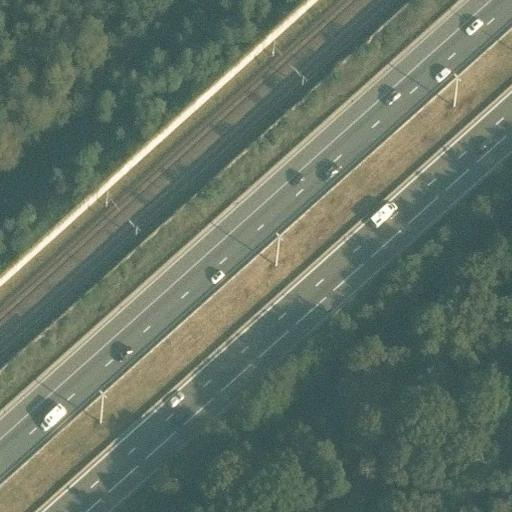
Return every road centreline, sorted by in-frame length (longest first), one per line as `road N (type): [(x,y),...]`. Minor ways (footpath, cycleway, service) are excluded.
road 1 (motorway): [(511,0),(0,458)]
road 2 (motorway): [(59,511),(511,116)]
